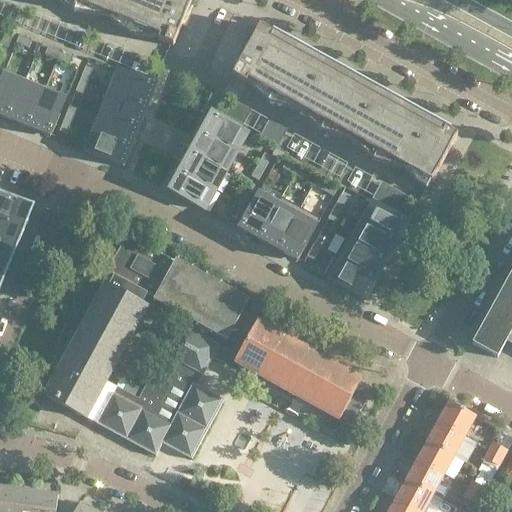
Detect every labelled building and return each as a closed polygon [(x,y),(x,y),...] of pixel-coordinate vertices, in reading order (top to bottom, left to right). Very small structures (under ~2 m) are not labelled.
[(191,0),(54,0),(73,14),(104,18),(129,36),(158,40),(157,42),(172,48),(191,0)] [(457,137),(259,28),(231,78),(245,85),(246,84),(267,104),(297,112),(320,133),(350,141),(372,162),(402,170),(425,191),(457,137)] [(12,38),(4,35),(0,44),(0,47),(6,50),(12,38)] [(31,42),(18,37),(15,44),(28,50),(31,42)] [(60,54),(47,49),(44,56),(57,61),(60,54)] [(72,59),(60,54),(57,61),(69,66),(72,59)] [(92,70),(85,67),(80,80),(87,83),(92,70)] [(154,86),(119,71),(110,92),(146,106),(154,86)] [(23,84),(3,76),(0,82),(0,116),(9,120),(23,84)] [(87,83),(80,80),(75,93),(82,96),(87,83)] [(44,93),(23,84),(9,120),(29,128),(44,93)] [(137,127),(146,106),(110,92),(102,112),(137,127)] [(65,101),(44,93),(29,128),(50,137),(65,101)] [(76,110),(69,107),(64,120),(71,123),(76,110)] [(137,127),(102,112),(94,133),(129,147),(137,127)] [(247,134),(213,116),(202,135),(236,154),(247,134)] [(66,136),(71,123),(64,120),(58,133),(66,136)] [(286,131),(268,121),(260,135),(279,145),(286,131)] [(129,147),(94,133),(85,153),(121,168),(129,147)] [(202,135),(192,154),(225,173),(236,154),(202,135)] [(225,173),(192,154),(181,174),(215,192),(225,173)] [(264,170),(271,158),(264,154),(257,166),(264,170)] [(282,169),(293,176),(297,169),(285,162),(282,169)] [(257,182),(264,170),(257,166),(250,178),(257,182)] [(293,176),(305,183),(309,176),(297,169),(293,176)] [(267,178),(273,182),(277,175),(270,171),(267,178)] [(215,192),(181,174),(170,193),(204,212),(215,192)] [(324,184),(320,191),(332,198),(336,191),(324,184)] [(0,192),(0,217),(26,227),(34,207),(0,192)] [(250,196),(243,192),(236,204),(243,208),(250,196)] [(257,195),(239,229),(258,239),(281,199),(280,198),(276,205),(257,195)] [(340,196),(334,208),(341,212),(347,200),(340,196)] [(300,209),(281,199),(258,239),(278,250),(300,209)] [(407,223),(366,200),(355,220),(396,242),(407,223)] [(236,219),(243,208),(236,204),(229,216),(236,219)] [(327,220),(334,224),(341,212),(334,208),(327,220)] [(320,220),(300,209),(278,250),(297,261),(320,220)] [(0,217),(0,240),(17,247),(26,227),(0,217)] [(355,220),(344,239),(385,262),(396,242),(355,220)] [(326,238),(319,234),(313,246),(320,250),(326,238)] [(247,302),(126,235),(106,272),(113,277),(108,287),(105,286),(45,396),(86,419),(106,382),(146,308),(140,305),(146,294),(243,348),(257,323),(258,321),(241,312),(247,302)] [(374,281),(385,262),(344,239),(334,259),(374,281)] [(0,240),(0,263),(9,267),(17,247),(0,240)] [(320,250),(313,246),(306,258),(313,262),(320,250)] [(364,300),(374,281),(334,259),(323,278),(364,300)] [(0,263),(0,286),(1,287),(9,267),(0,263)] [(511,346),(511,271),(471,345),(496,359),(505,343),(511,346)] [(257,323),(243,348),(235,362),(338,420),(353,393),(360,380),(282,337),(284,333),(271,327),(270,330),(257,323)] [(106,382),(86,419),(155,457),(161,444),(191,460),(222,401),(196,386),(218,346),(179,325),(138,399),(106,382)] [(235,357),(219,348),(213,359),(230,368),(235,357)] [(262,380),(259,387),(288,403),(291,396),(262,380)] [(353,393),(338,420),(351,427),(366,400),(353,393)] [(448,403),(437,423),(464,438),(475,418),(464,412),(464,411),(459,408),(458,409),(448,403)] [(437,423),(426,443),(453,458),(464,438),(437,423)] [(492,442),(487,450),(502,459),(508,449),(492,442)] [(426,443),(416,462),(443,477),(453,458),(426,443)] [(502,459),(487,450),(482,459),(485,460),(498,467),(502,459)] [(492,477),(498,467),(485,460),(480,471),(482,472),(492,477)] [(416,462),(405,481),(432,496),(443,477),(416,462)] [(482,472),(475,484),(486,490),(492,477),(482,472)] [(405,481),(394,501),(415,511),(423,511),(432,496),(405,481)] [(465,489),(481,498),(486,490),(475,484),(470,481),(465,489)] [(0,487),(0,511),(55,511),(57,495),(0,487)] [(464,499),(477,506),(481,498),(465,489),(461,497),(464,499)] [(493,492),(488,501),(495,505),(500,496),(493,492)] [(463,511),(472,511),(477,506),(464,499),(458,509),(463,511)] [(415,511),(394,501),(388,511),(415,511)]
